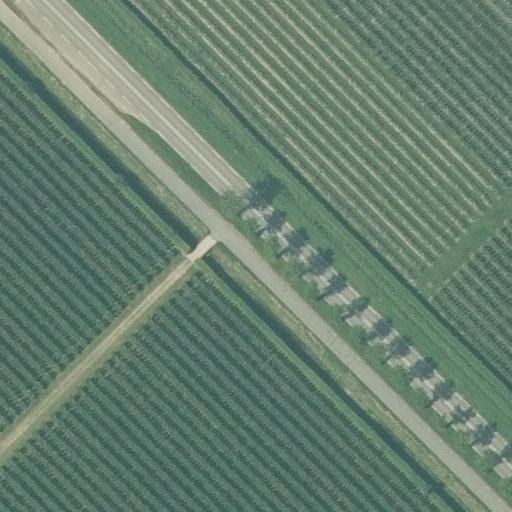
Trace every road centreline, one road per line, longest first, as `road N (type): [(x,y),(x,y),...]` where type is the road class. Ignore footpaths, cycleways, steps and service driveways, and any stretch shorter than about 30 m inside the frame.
road 1 (unclassified): [(0,12),(500,511)]
road 2 (secondary): [(511,469),(41,0)]
